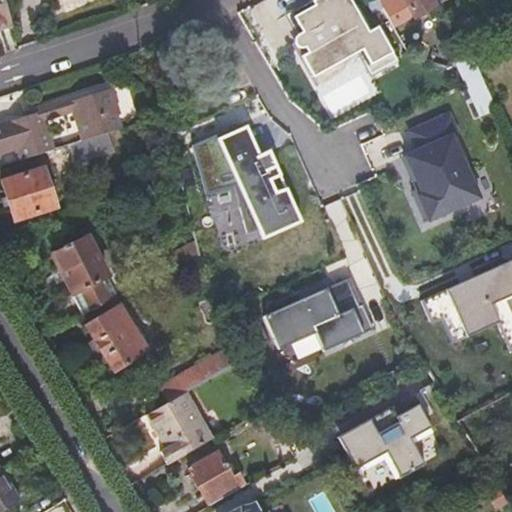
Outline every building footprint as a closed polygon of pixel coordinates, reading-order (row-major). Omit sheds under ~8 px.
[(0,0),(0,26),(10,23),(2,0),(0,0)] [(323,0),(313,0),(294,11),(306,31),(295,37),(293,42),(294,46),(298,50),(305,49),(307,54),(300,58),(312,79),(339,63),(337,59),(355,49),(370,76),(395,62),(376,29),(367,33),(348,0),(324,0),(323,0)] [(378,0),(383,9),(393,28),(441,0),(378,0)] [(470,54),(456,60),(481,115),(494,109),(470,54)] [(0,153),(17,147),(21,159),(55,148),(46,119),(74,109),(79,125),(81,124),(86,138),(107,131),(121,126),(116,113),(120,112),(111,86),(71,99),(72,101),(0,124),(0,153)] [(427,219),(478,196),(451,134),(458,131),(449,111),(408,129),(417,148),(404,154),(420,190),(416,192),(427,219)] [(245,232),(291,220),(282,191),(270,194),(264,183),(277,178),(265,152),(248,160),(233,126),(189,146),(203,195),(231,187),(245,232)] [(86,138),(71,143),(78,168),(99,161),(106,155),(104,148),(110,145),(107,131),(86,138)] [(12,221),(55,207),(43,168),(1,181),(12,221)] [(50,254),(82,315),(117,297),(86,236),(50,254)] [(199,255),(195,242),(161,258),(167,272),(199,255)] [(507,350),(511,347),(511,257),(420,298),(443,345),(496,325),(507,350)] [(324,351),(375,330),(352,278),(265,316),(279,349),(316,333),(324,351)] [(145,351),(119,306),(85,327),(112,372),(145,351)] [(161,386),(168,401),(186,391),(243,358),(236,343),(161,386)] [(168,401),(146,414),(166,449),(160,453),(166,464),(212,438),(186,391),(168,401)] [(421,419),(409,397),(390,408),(385,399),(348,419),(353,428),(336,437),(348,459),(376,444),(388,467),(413,454),(400,430),(421,419)] [(286,442),(292,454),(294,457),(305,451),(296,436),(286,442)] [(189,470),(208,504),(244,482),(238,472),(231,476),(218,453),(189,470)] [(20,497),(1,465),(0,465),(0,511),(8,511),(5,506),(20,497)]
